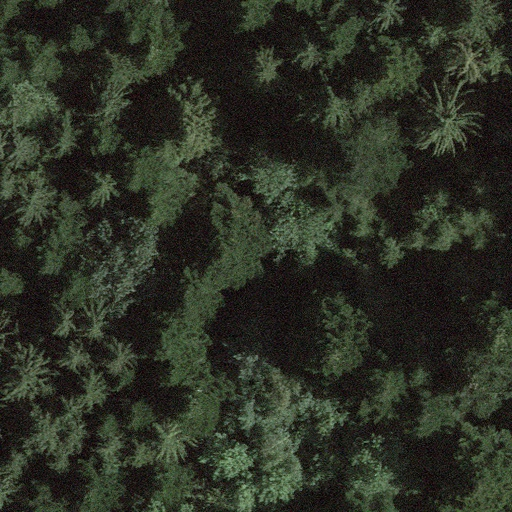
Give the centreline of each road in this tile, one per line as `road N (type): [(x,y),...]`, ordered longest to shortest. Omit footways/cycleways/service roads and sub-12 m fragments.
road 1 (track): [(202,509),(247,103),(197,0)]
road 2 (track): [(198,511),(511,381)]
